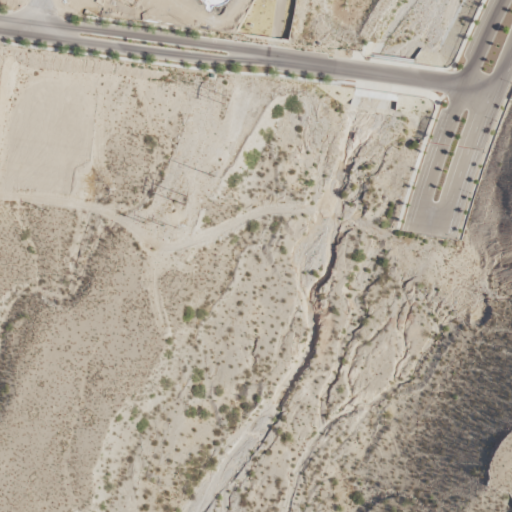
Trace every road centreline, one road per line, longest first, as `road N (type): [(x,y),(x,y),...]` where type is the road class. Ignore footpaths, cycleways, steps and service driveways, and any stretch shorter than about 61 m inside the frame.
road 1 (residential): [(463,89),(421,215),(444,220),(487,98)]
road 2 (residential): [(274,59),(250,49),(0,18)]
road 3 (residential): [(0,30),(225,60),(274,59)]
road 4 (residential): [(274,59),(438,82),(487,98)]
